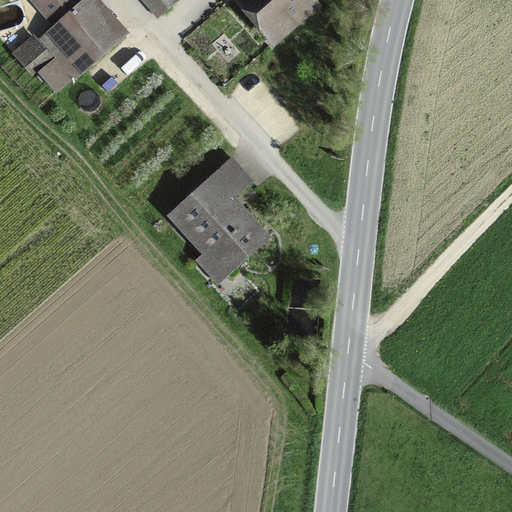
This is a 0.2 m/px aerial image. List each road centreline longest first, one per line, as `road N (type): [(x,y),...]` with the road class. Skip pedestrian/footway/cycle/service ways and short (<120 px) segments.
road 1 (tertiary): [(347,352),(373,117),(396,0)]
road 2 (track): [(357,255),(121,0)]
road 3 (track): [(511,198),(386,325),(347,352)]
road 4 (residential): [(347,352),(511,468)]
road 5 (tertiary): [(330,511),(347,352)]
